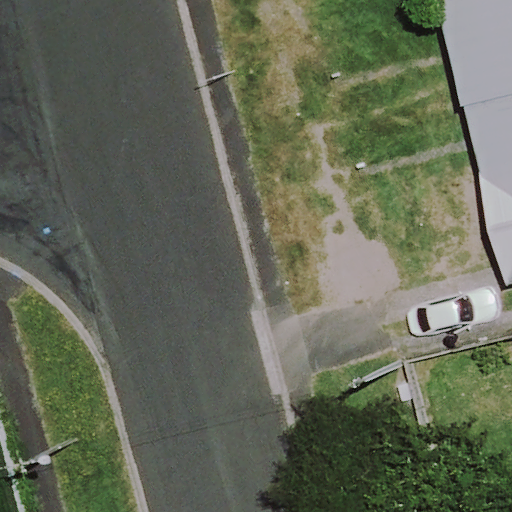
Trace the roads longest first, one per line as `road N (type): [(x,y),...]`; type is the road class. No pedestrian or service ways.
road 1 (residential): [(124,112),(228,511)]
road 2 (residential): [(124,112),(0,141)]
